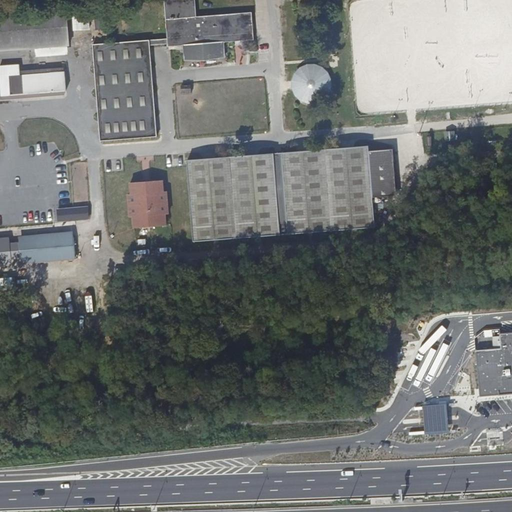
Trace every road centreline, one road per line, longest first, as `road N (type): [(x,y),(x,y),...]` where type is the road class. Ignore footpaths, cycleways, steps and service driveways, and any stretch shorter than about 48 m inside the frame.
road 1 (motorway): [(511,475),(0,492)]
road 2 (track): [(88,304),(98,329),(121,350),(176,357),(388,306),(511,298)]
road 3 (motorway): [(368,440),(0,477)]
